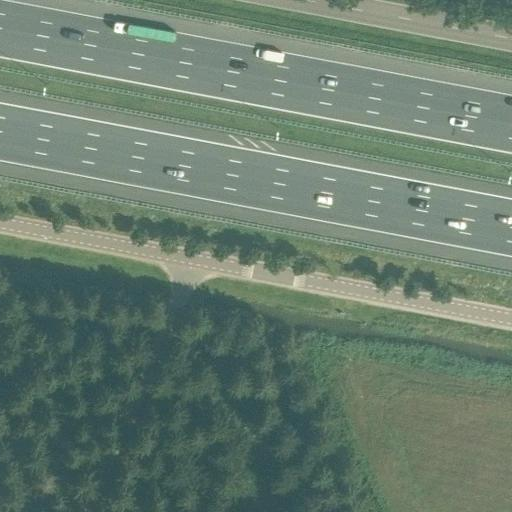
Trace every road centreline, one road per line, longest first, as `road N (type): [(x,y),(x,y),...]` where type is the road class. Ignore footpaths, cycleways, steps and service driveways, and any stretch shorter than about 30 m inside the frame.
road 1 (motorway): [(511,124),(0,27)]
road 2 (unclassified): [(511,322),(0,226)]
road 3 (motorway): [(0,131),(511,227)]
road 4 (secondary): [(511,41),(293,0)]
